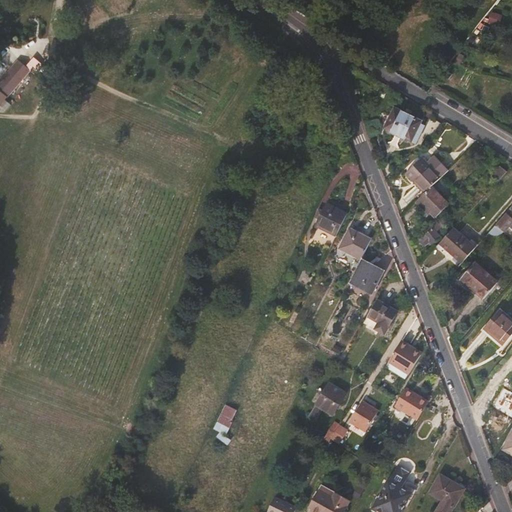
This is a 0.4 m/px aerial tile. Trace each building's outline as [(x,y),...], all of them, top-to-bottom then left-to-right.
[(0,104),(29,71),(18,62),(0,83),(0,104)] [(422,122),(396,109),(385,130),(411,143),(412,141),(417,143),(425,127),(420,125),(422,122)] [(322,140),(308,133),(298,155),(312,161),(322,140)] [(291,156),(294,148),(286,144),(281,155),(290,158),(291,156)] [(445,172),(432,157),(426,163),(421,158),(406,171),(413,179),(415,177),(427,189),(445,172)] [(498,183),(508,172),(500,167),(491,178),(498,183)] [(449,205),(432,188),(418,201),(424,206),(421,208),(428,216),(431,214),(436,218),(449,205)] [(337,237),(348,214),(327,204),(323,211),(319,209),(315,217),(319,219),(316,226),(337,237)] [(511,208),(510,212),(497,226),(506,234),(511,225),(511,208)] [(442,228),(437,221),(427,229),(429,233),(420,240),(424,246),(430,242),(431,244),(441,238),(437,232),(442,228)] [(459,261),(472,245),(453,228),(439,245),(449,253),(450,252),(459,261)] [(362,259),(371,240),(350,230),(340,248),(362,259)] [(462,263),(475,248),(472,245),(459,261),(462,263)] [(373,271),(375,267),(362,259),(359,264),(373,271)] [(498,282),(475,263),(460,282),(476,296),(478,293),(484,299),(498,282)] [(372,294),(384,272),(375,267),(373,271),(359,264),(346,290),(354,294),(358,287),(372,294)] [(388,328),(398,310),(378,298),(364,323),(378,331),(382,324),(388,328)] [(511,336),(511,320),(499,310),(483,328),(504,346),(511,336)] [(384,334),(388,328),(382,324),(378,331),(384,334)] [(387,367),(408,380),(421,358),(399,346),(387,367)] [(346,394),(330,383),(309,418),(315,422),(323,409),(333,415),(346,394)] [(420,394),(409,387),(407,390),(418,397),(420,394)] [(419,419),(431,400),(420,394),(418,397),(407,390),(397,406),(419,419)] [(363,400),(349,423),(366,433),(380,409),(363,400)] [(226,440),(239,411),(226,404),(212,433),(226,440)] [(330,440),(339,426),(335,423),(326,437),(330,440)] [(374,508),(380,511),(402,511),(416,489),(406,483),(412,473),(399,465),(393,476),(392,476),(374,508)] [(450,511),(464,489),(441,475),(431,493),(443,500),(436,511),(450,511)] [(344,511),(347,506),(350,500),(335,492),(332,498),(318,490),(308,509),(312,511),(344,511)] [(295,511),(298,507),(276,496),(268,511),(295,511)]
